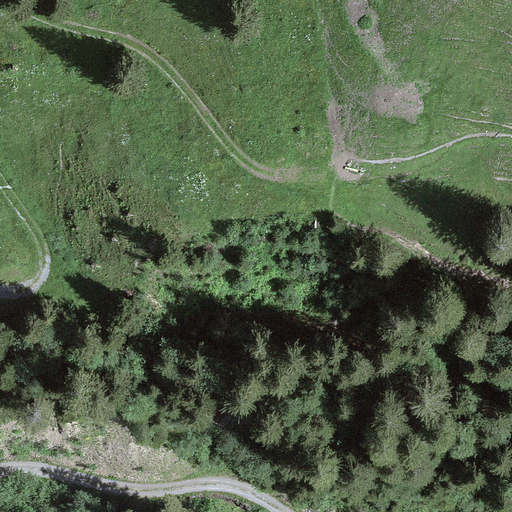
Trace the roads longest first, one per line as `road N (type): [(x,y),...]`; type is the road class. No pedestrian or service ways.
road 1 (track): [(335,173),(273,176),(244,159),(170,73),(126,42),(8,0)]
road 2 (track): [(287,511),(249,488),(203,480),(160,490),(104,486),(21,464),(0,470)]
road 3 (track): [(0,176),(43,247),(40,275),(16,292),(0,291)]
